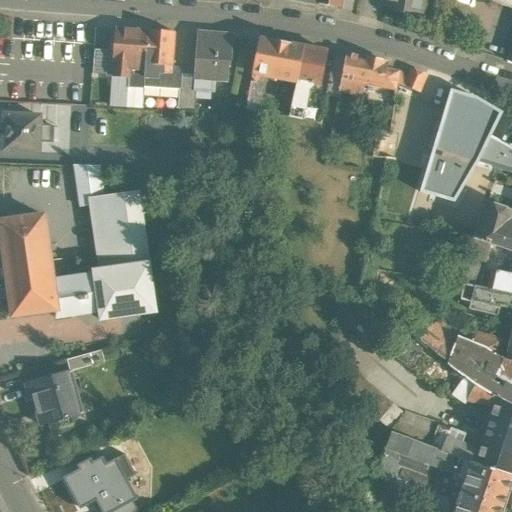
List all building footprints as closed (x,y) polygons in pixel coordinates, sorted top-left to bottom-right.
[(315,0),(315,4),(339,9),(340,0),(315,0)] [(384,0),(383,8),(392,10),(394,13),(401,14),(404,12),(422,15),(425,0),(384,0)] [(511,0),(491,0),(491,2),(511,9),(511,0)] [(147,31),(116,29),(114,51),(112,75),(112,77),(128,78),(129,70),(144,71),(145,65),(147,31)] [(174,33),(147,31),(145,65),(157,66),(156,74),(170,75),(171,67),(172,67),(174,33)] [(232,37),(197,34),(194,69),(194,77),(193,91),(194,91),(213,92),(214,79),(227,80),(228,68),(229,68),(230,56),(231,57),(232,37)] [(302,47),(259,39),(252,74),(263,76),(295,82),(302,47)] [(327,52),(302,47),(295,82),(305,84),(320,87),(327,52)] [(114,51),(94,50),(92,74),(112,75),(114,51)] [(333,55),(325,96),(337,98),(338,91),(339,91),(341,79),(345,57),(333,55)] [(386,64),(346,56),(345,57),(341,79),(357,82),(394,89),(395,83),(395,82),(397,73),(385,71),(386,64)] [(194,69),(182,68),(179,110),(193,110),(194,91),(193,91),(194,77),(194,69)] [(425,77),(411,72),(408,78),(403,87),(417,93),(425,77)] [(408,78),(397,73),(395,82),(395,83),(394,89),(396,90),(397,84),(403,87),(408,78)] [(263,76),(252,74),(247,102),(260,104),(261,98),(259,98),(263,76)] [(357,82),(341,79),(339,91),(354,94),(357,82)] [(305,84),(295,82),(288,117),(305,121),(307,111),(301,110),(304,94),(303,94),(305,84)] [(451,90),(420,193),(454,204),(479,163),(491,138),(501,113),(482,102),(464,94),(451,90)] [(39,117),(3,116),(2,152),(38,153),(39,143),(53,144),(53,127),(39,126),(39,117)] [(511,123),(507,133),(501,142),(511,148),(511,123)] [(511,148),(501,142),(491,138),(479,163),(511,173),(511,148)] [(98,167),(74,166),(80,208),(90,207),(89,198),(102,197),(98,167)] [(102,197),(89,198),(90,207),(99,270),(92,271),(93,275),(52,280),(56,311),(54,311),(55,319),(98,313),(99,321),(155,313),(138,192),(102,197)] [(511,221),(509,221),(511,212),(485,202),(472,240),(488,245),(511,253),(511,221)] [(43,217),(0,222),(0,235),(1,240),(0,239),(0,242),(8,300),(9,300),(11,317),(54,311),(56,311),(52,280),(43,217)] [(472,240),(461,285),(473,288),(478,289),(488,245),(472,240)] [(511,267),(509,267),(507,275),(495,272),(491,292),(511,296),(511,267)] [(361,268),(356,288),(372,291),(377,272),(361,268)] [(478,289),(473,288),(468,310),(495,317),(498,307),(511,310),(511,296),(491,292),(478,289)] [(457,334),(425,309),(406,334),(442,362),(445,365),(445,364),(455,338),(457,334)] [(510,345),(458,329),(457,334),(455,338),(483,349),(492,355),(495,356),(498,349),(509,351),(510,345)] [(445,365),(442,362),(406,334),(404,332),(389,350),(439,392),(442,389),(455,373),(445,364),(445,365)] [(511,363),(507,362),(495,356),(492,355),(483,349),(455,338),(445,364),(455,373),(474,386),(495,398),(511,407),(511,363)] [(101,351),(66,361),(69,372),(71,372),(104,363),(101,351)] [(403,415),(345,365),(331,382),(389,431),(403,415)] [(69,372),(25,385),(31,401),(34,400),(42,426),(77,416),(72,399),(78,398),(71,372),(69,372)] [(474,386),(455,373),(442,389),(456,400),(466,402),(474,386)] [(495,398),(474,386),(466,402),(492,407),(495,398)] [(511,475),(511,407),(495,398),(492,407),(478,453),(474,465),(511,477),(511,475)] [(448,431),(403,415),(389,431),(388,433),(403,439),(403,438),(440,452),(448,431)] [(472,449),(459,444),(462,436),(448,431),(440,452),(440,453),(470,464),(474,466),(474,465),(478,453),(472,449)] [(454,511),(470,464),(440,453),(440,452),(403,438),(403,439),(396,454),(384,449),(377,470),(390,489),(390,490),(437,511),(454,511)] [(330,457),(341,474),(349,468),(338,451),(330,457)] [(139,504),(116,462),(107,467),(103,460),(94,465),(92,462),(69,474),(70,477),(61,482),(77,511),(86,511),(96,507),(99,511),(125,511),(134,507),(139,504)] [(500,511),(511,477),(474,465),(474,466),(470,464),(454,511),(500,511)] [(260,474),(249,480),(253,488),(265,482),(260,474)] [(379,511),(381,510),(364,491),(344,503),(352,511),(379,511)]
